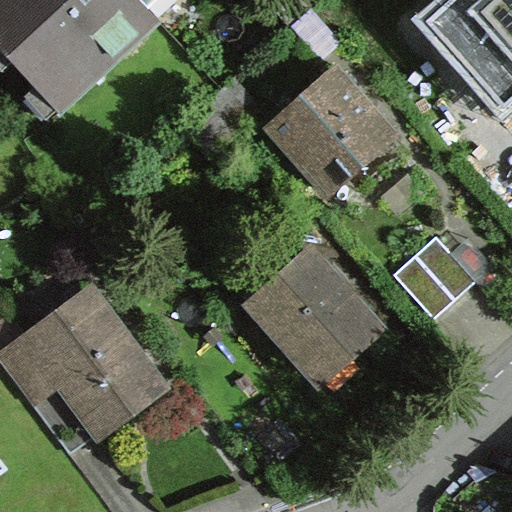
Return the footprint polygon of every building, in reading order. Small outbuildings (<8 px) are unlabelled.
[(138,0),(0,0),(0,50),(61,115),(160,23),(155,17),(138,0)] [(138,0),(155,17),(173,0),(138,0)] [(364,0),(340,0),(352,12),(364,0)] [(511,0),(486,0),(477,8),(503,38),(509,32),(511,35),(511,0)] [(401,142),(340,70),(268,131),(330,203),(401,142)] [(230,85),(214,101),(230,117),(246,102),(230,85)] [(230,117),(214,101),(190,124),(206,140),(230,117)] [(478,286),(437,242),(396,279),(435,324),(478,286)] [(391,332),(316,248),(248,308),(324,393),(391,332)] [(0,311),(0,356),(73,453),(95,437),(100,444),(174,389),(96,285),(21,340),(0,311)] [(0,478),(11,471),(0,456),(0,478)]
